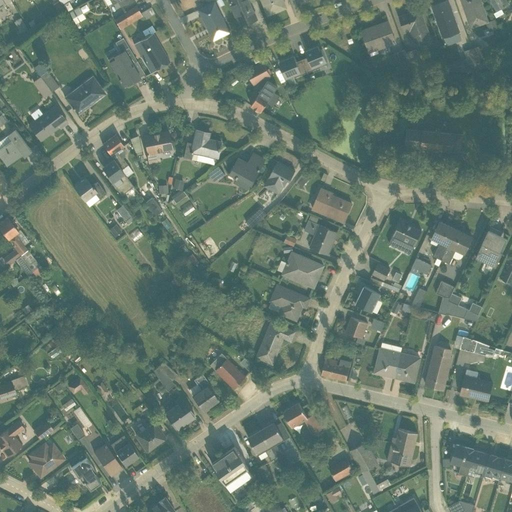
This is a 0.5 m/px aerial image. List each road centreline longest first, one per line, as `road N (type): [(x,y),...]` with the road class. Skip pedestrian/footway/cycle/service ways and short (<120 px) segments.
road 1 (residential): [(305,375),(101,511)]
road 2 (residential): [(0,208),(129,110),(192,100)]
road 3 (residential): [(192,100),(240,113),(385,186)]
road 4 (residential): [(305,375),(385,186)]
road 5 (residential): [(200,71),(374,0)]
road 6 (residential): [(437,408),(305,375)]
road 7 (residential): [(385,186),(511,201)]
